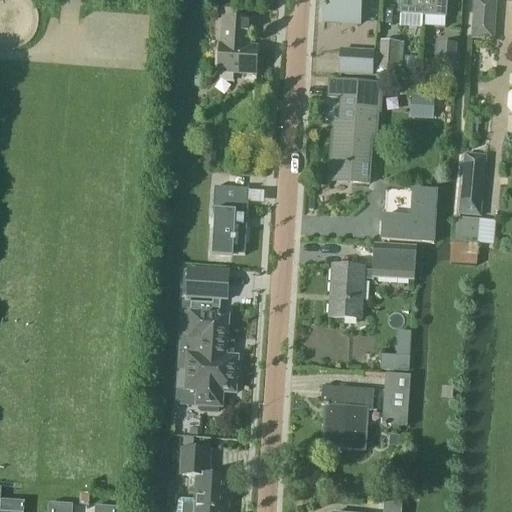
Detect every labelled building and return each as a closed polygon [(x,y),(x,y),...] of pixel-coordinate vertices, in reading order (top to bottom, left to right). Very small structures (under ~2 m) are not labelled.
[(324,12),(323,24),(359,26),(360,0),(325,0),(325,7),(324,7),(323,12),(324,12)] [(400,0),(399,17),(414,18),(422,18),(423,0),(400,0)] [(423,0),(422,18),(431,19),(445,20),(446,0),(423,0)] [(475,0),(474,0),(472,39),(492,40),(495,1),(475,0)] [(219,47),(217,74),(256,76),(257,50),(248,49),(250,22),(223,20),(222,48),(219,47)] [(396,73),(399,44),(380,43),(378,71),(396,73)] [(438,46),(436,73),(454,74),(456,47),(438,46)] [(371,78),(373,54),(341,52),(340,76),(371,78)] [(329,84),(328,100),(344,101),(342,125),(332,124),(329,179),(351,180),(350,185),(369,187),(371,142),(375,142),(377,114),(379,114),(381,87),(329,84)] [(433,122),(434,99),(411,98),(409,120),(433,122)] [(204,165),(214,165),(215,155),(204,154),(204,165)] [(463,156),(457,219),(482,221),(487,158),(463,156)] [(381,217),(380,242),(433,246),(436,192),(411,190),(409,218),(381,217)] [(244,259),(247,206),(245,206),(246,193),(214,191),(212,220),(217,220),(215,257),(244,259)] [(374,248),(373,273),(367,273),(367,282),(373,282),(373,280),(413,282),(415,250),(374,248)] [(332,268),(329,320),(360,322),(362,281),(367,282),(367,273),(363,273),(363,270),(332,268)] [(187,269),(185,300),(226,303),(229,272),(187,269)] [(183,306),(177,406),(200,407),(200,413),(217,414),(217,409),(220,409),(221,395),(225,395),(235,396),(237,360),(229,359),(230,343),(226,343),(228,317),(218,316),(219,303),(213,302),(212,308),(183,306)] [(385,376),(381,427),(406,428),(410,378),(385,376)] [(321,388),(320,406),(323,406),(323,408),(328,409),(327,414),(325,414),(322,451),(364,453),(367,413),(372,413),(373,391),(321,388)] [(195,479),(194,503),(177,502),(176,511),(225,511),(226,504),(228,504),(229,480),(208,479),(210,453),(181,452),(179,478),(195,479)] [(0,511),(21,511),(22,504),(0,502),(0,511)] [(401,511),(401,503),(384,502),(383,511),(401,511)]
